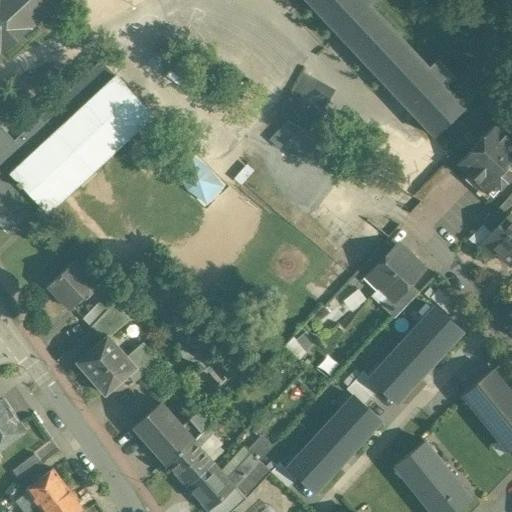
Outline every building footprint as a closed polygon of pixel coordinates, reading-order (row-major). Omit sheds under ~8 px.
[(0,0),(0,48),(1,48),(4,52),(31,27),(30,27),(58,0),(0,0)] [(306,0),(435,136),(466,107),(446,85),(455,77),(438,59),(429,67),(370,5),(375,0),(306,0)] [(102,60),(18,138),(16,137),(14,139),(0,124),(0,222),(9,232),(40,203),(49,213),(51,211),(50,210),(123,143),(125,142),(124,141),(153,114),(102,60)] [(270,136),(278,144),(297,127),(289,118),(270,136)] [(511,137),(496,122),(458,163),(470,174),(477,180),(476,180),(492,196),(508,179),(507,179),(511,174),(511,137)] [(199,155),(178,179),(208,206),(229,183),(199,155)] [(511,203),(507,198),(482,224),(491,233),(509,214),(511,215),(511,213),(511,203)] [(491,233),(480,245),(490,255),(494,250),(511,266),(511,264),(511,216),(511,215),(509,214),(491,233)] [(398,243),(365,278),(374,286),(379,286),(388,294),(390,296),(401,284),(406,288),(410,283),(424,268),(398,243)] [(74,261),(48,285),(70,308),(96,284),(74,261)] [(401,284),(390,296),(388,294),(379,304),(394,318),(418,292),(410,283),(406,288),(401,284)] [(99,301),(83,318),(91,327),(108,309),(99,301)] [(108,309),(91,327),(102,339),(108,335),(109,336),(129,318),(115,302),(108,309)] [(369,379),(398,404),(463,329),(434,304),(369,379)] [(317,311),(301,328),(316,342),(332,325),(317,311)] [(102,339),(77,362),(105,394),(128,374),(134,382),(159,360),(143,342),(127,356),(109,336),(108,335),(102,339)] [(511,450),(511,394),(493,370),(463,394),(509,453),(511,450)] [(286,466),(316,492),(381,419),(351,393),(286,466)] [(6,401),(0,400),(0,447),(26,429),(6,401)] [(160,402),(134,426),(169,464),(194,440),(195,440),(206,428),(212,422),(200,410),(182,426),(160,402)] [(266,418),(254,430),(259,435),(271,423),(266,418)] [(195,440),(194,440),(201,447),(213,434),(206,428),(195,440)] [(83,463),(91,457),(78,439),(69,446),(83,463)] [(194,440),(169,464),(188,487),(215,463),(201,447),(194,440)] [(457,511),(472,500),(425,441),(396,465),(433,511),(457,511)] [(35,454),(12,470),(20,480),(42,463),(35,454)] [(253,454),(228,478),(235,486),(259,461),(259,460),(253,454)] [(259,461),(235,486),(246,498),(271,471),(259,461)] [(215,463),(188,487),(208,510),(235,486),(228,478),(215,463)] [(70,491),(54,468),(43,475),(40,471),(31,478),(34,482),(26,489),(36,502),(43,511),(70,491)] [(235,486),(208,510),(209,511),(230,511),(246,498),(235,486)] [(81,511),(84,511),(70,491),(43,511),(81,511)] [(36,502),(26,511),(43,511),(36,502)]
